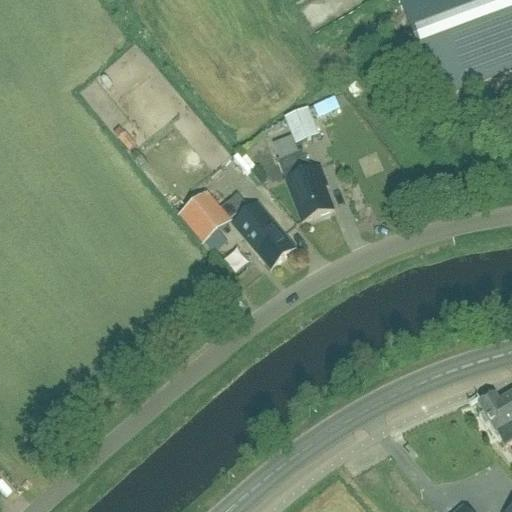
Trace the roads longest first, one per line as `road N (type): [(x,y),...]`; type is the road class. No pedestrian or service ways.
road 1 (unclassified): [(40,511),(316,280),(412,243),(511,223)]
road 2 (primary): [(234,511),(372,410),(473,366),(511,358)]
